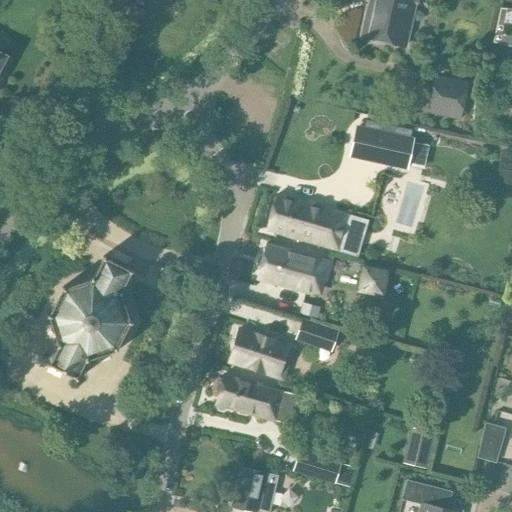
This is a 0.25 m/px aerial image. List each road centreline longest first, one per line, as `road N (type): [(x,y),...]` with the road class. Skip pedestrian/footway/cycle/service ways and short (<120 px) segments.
road 1 (residential): [(155,511),(231,222),(229,175),(188,111)]
road 2 (residential): [(85,140),(81,68),(100,0)]
road 3 (tertiary): [(188,111),(274,0)]
road 4 (tertiary): [(0,228),(85,140)]
